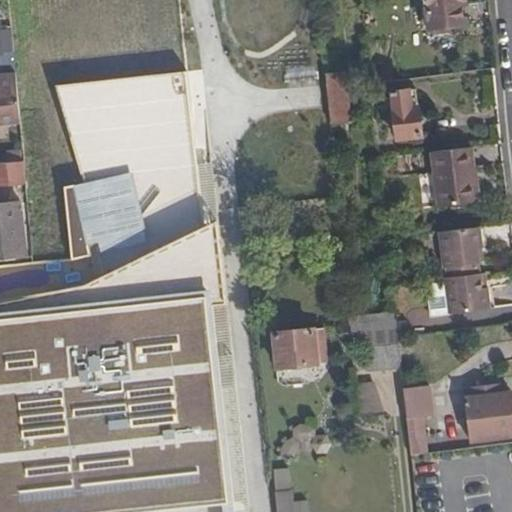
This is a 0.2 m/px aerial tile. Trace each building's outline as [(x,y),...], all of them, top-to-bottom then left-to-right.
[(94,0),(99,18),(125,11),(122,0),(94,0)] [(228,0),(229,10),(258,9),(257,0),(228,0)] [(269,0),(273,51),(307,49),(303,0),(269,0)] [(466,21),(463,2),(426,5),(427,25),(466,21)] [(240,24),(238,75),(255,75),(256,43),(259,43),(259,24),(240,24)] [(10,29),(3,29),(5,50),(12,49),(10,29)] [(389,65),(369,67),(370,81),(390,79),(389,65)] [(61,84),(63,97),(194,81),(193,69),(187,70),(61,84)] [(344,69),(324,71),(325,84),(327,108),(329,120),(347,118),(348,118),(344,69)] [(0,122),(19,120),(15,72),(0,73),(0,122)] [(194,81),(63,97),(84,181),(101,256),(92,257),(74,187),(63,187),(73,258),(79,297),(0,302),(0,439),(5,439),(10,511),(118,511),(233,497),(215,302),(229,301),(221,218),(206,219),(201,162),(194,81)] [(408,88),(391,90),(396,138),(420,135),(418,111),(410,111),(408,88)] [(349,132),(347,118),(329,120),(330,133),(349,132)] [(479,201),(473,147),(431,151),(438,206),(479,201)] [(0,182),(24,181),(23,160),(0,162),(0,182)] [(213,161),(201,162),(206,219),(221,218),(213,161)] [(0,258),(14,258),(23,257),(17,203),(0,205),(0,258)] [(482,248),(480,227),(440,231),(444,265),(480,260),(478,249),(482,248)] [(444,265),(446,279),(482,275),(480,260),(444,265)] [(482,275),(446,279),(450,314),(490,311),(487,289),(484,290),(482,275)] [(233,497),(233,511),(235,511),(248,511),(229,301),(215,302),(233,497)] [(364,353),(399,349),(397,336),(396,319),(348,324),(347,315),(345,302),(336,303),(342,355),(364,353)] [(402,304),(394,304),(395,310),(396,319),(397,336),(410,335),(409,318),(404,318),(402,304)] [(395,310),(347,315),(348,324),(396,319),(395,310)] [(320,326),(273,332),(277,367),(315,363),(314,361),(323,359),(320,326)] [(399,349),(364,353),(366,372),(401,368),(399,349)] [(374,380),(354,382),(356,417),(375,415),(374,380)] [(461,387),(468,440),(511,434),(511,408),(510,391),(499,392),(498,382),(461,387)] [(403,386),(406,415),(408,415),(420,414),(432,412),(429,383),(403,386)] [(408,415),(412,453),(425,452),(420,414),(408,415)] [(10,511),(5,439),(0,439),(0,511),(10,511)] [(272,470),(273,488),(288,487),(286,469),(272,470)] [(293,511),(291,489),(274,491),(275,511),(293,511)]
